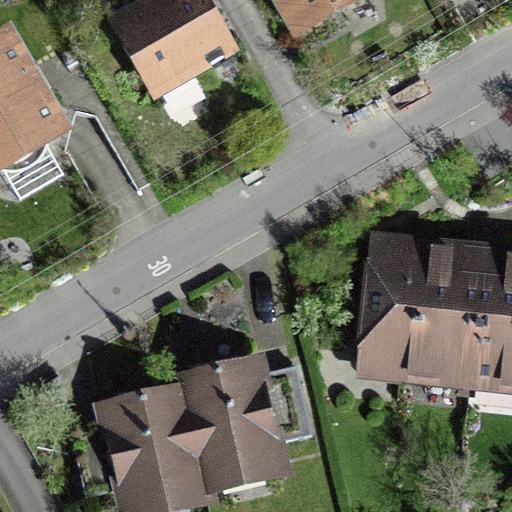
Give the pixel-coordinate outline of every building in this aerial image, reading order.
[(201,0),(175,0),(110,38),(158,119),(243,69),(201,0)] [(373,0),(270,0),(304,56),(380,11),(373,0)] [(12,40),(0,47),(0,193),(75,151),(12,40)] [(511,258),(373,246),(360,391),(511,404),(511,258)] [(186,393),(211,506),(294,487),(266,366),(183,385),(186,393)] [(186,393),(100,412),(121,511),(212,511),(211,506),(186,393)]
